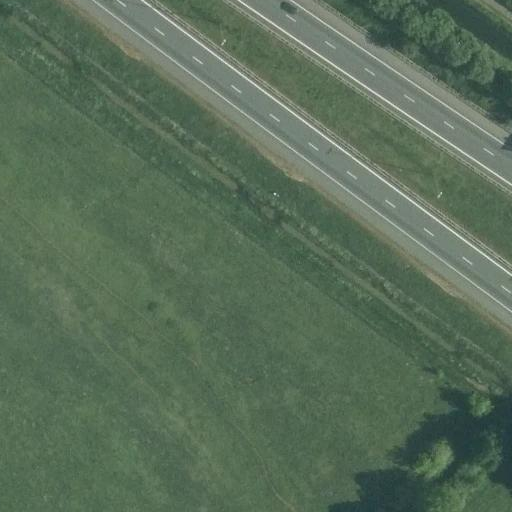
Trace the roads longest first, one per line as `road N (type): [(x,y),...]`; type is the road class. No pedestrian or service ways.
road 1 (motorway): [(111,0),(511,297)]
road 2 (motorway): [(511,173),(258,0)]
